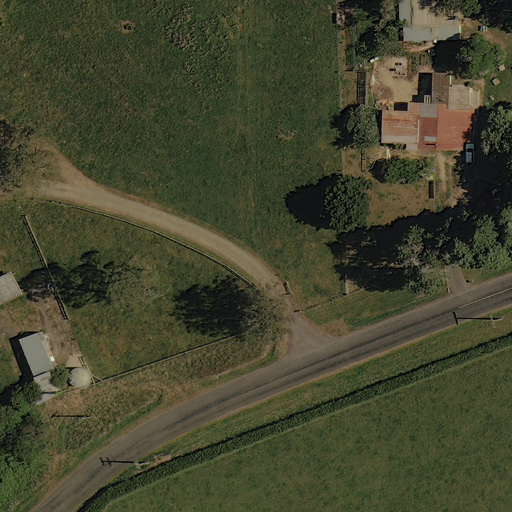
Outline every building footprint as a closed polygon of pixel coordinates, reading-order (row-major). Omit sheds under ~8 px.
[(410,55),(377,55),(376,78),(409,79),(410,55)] [(437,76),(437,86),(437,96),(428,96),(428,102),(411,102),(411,113),(386,112),(386,144),(409,144),(409,150),(474,151),(475,87),(453,86),(453,76),(437,76)] [(344,243),(314,243),(314,258),(288,258),(288,285),(344,285),(344,243)] [(24,294),(14,273),(0,280),(0,299),(2,304),(24,294)] [(65,394),(41,334),(23,341),(47,401),(65,394)]
